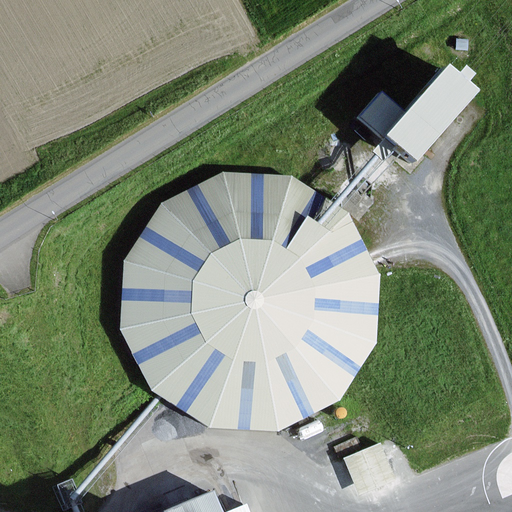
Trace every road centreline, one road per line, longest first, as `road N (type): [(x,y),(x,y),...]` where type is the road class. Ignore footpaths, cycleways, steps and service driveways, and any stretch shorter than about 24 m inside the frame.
road 1 (unclassified): [(0,239),(377,0)]
road 2 (track): [(0,251),(107,511)]
